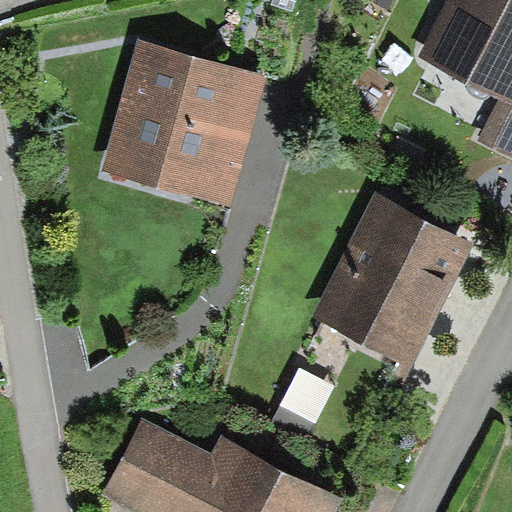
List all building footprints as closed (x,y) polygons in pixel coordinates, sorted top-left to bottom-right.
[(511,0),(460,0),(431,57),(506,96),(485,138),(508,149),(511,141),(511,0)] [(112,166),(213,193),(247,67),(146,40),(112,166)] [(321,328),(393,367),(464,236),(392,197),(321,328)] [(273,401),(307,419),(327,383),(293,365),(273,401)] [(311,511),(326,485),(225,431),(211,456),(149,423),(114,489),(156,511),(311,511)]
